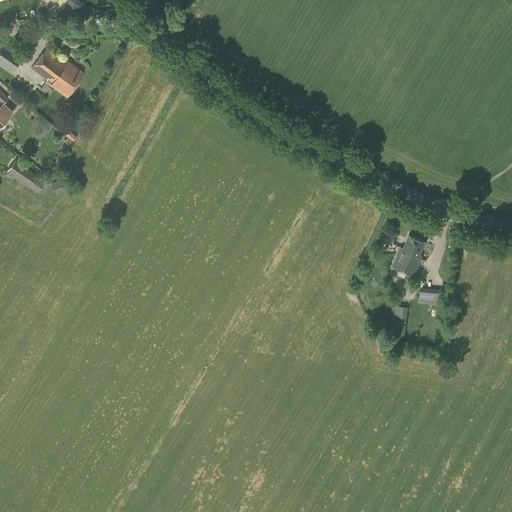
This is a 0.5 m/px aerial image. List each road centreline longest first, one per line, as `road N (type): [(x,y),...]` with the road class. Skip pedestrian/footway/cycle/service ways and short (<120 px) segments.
road 1 (tertiary): [(511,227),(421,205),(322,151),(229,92),(161,23)]
road 2 (unclassified): [(0,33),(161,23)]
